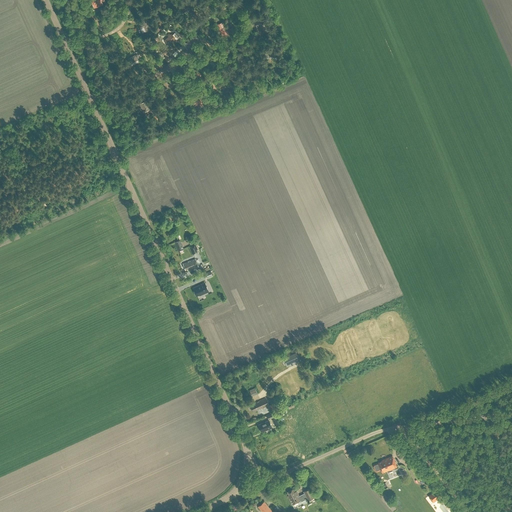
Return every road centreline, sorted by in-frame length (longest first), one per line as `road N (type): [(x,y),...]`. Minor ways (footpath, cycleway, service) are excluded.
road 1 (tertiary): [(244,444),(45,0)]
road 2 (unclassified): [(263,482),(370,433),(483,416)]
road 3 (track): [(401,426),(511,371)]
